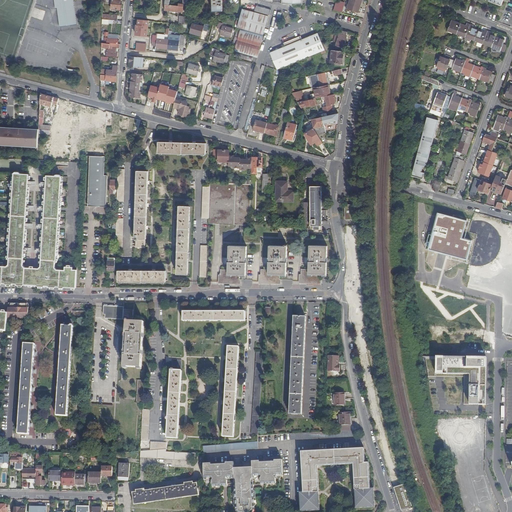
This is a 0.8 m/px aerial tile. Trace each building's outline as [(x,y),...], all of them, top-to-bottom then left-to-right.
[(60,26),(77,24),(74,0),(54,0),(56,8),(58,8),(60,26)] [(121,5),(121,1),(112,0),(112,4),(111,10),(120,10),(120,9),(121,5)] [(186,13),(187,0),(182,0),(182,5),(179,5),(178,6),(170,6),(170,0),(166,0),(165,11),(169,11),(173,12),(183,13),(183,12),(186,13)] [(212,0),(213,12),(223,12),(222,0),(212,0)] [(359,13),(362,0),(350,0),(348,9),(359,13)] [(343,4),(337,2),(335,11),(342,13),(344,7),(345,5),(343,4)] [(270,16),(271,11),(257,7),(255,12),(270,16)] [(242,10),(237,28),(263,35),(268,17),(242,10)] [(187,25),(188,17),(186,17),(180,16),(179,24),(187,25)] [(457,35),(461,24),(457,23),(457,24),(452,22),(448,32),(449,30),(454,32),(454,33),(457,35)] [(223,24),(219,23),(217,29),(222,30),(220,35),(231,38),(234,29),(223,26),(223,24)] [(207,32),(209,27),(205,25),(204,27),(193,24),(190,33),(201,36),(203,31),(207,32)] [(466,26),(461,24),(457,35),(461,36),(461,35),(466,37),(470,25),(467,24),(466,26)] [(474,27),(470,25),(466,37),(471,39),(471,40),(475,41),(478,31),(473,29),(474,27)] [(145,39),(147,28),(138,27),(137,38),(142,39),(142,43),(147,44),(148,39),(145,39)] [(264,36),(241,29),(240,32),(235,52),(253,58),(257,59),(264,36)] [(240,32),(236,31),(230,57),(233,58),(234,57),(235,52),(240,32)] [(347,33),(340,31),(336,47),(344,48),(347,36),(346,36),(347,33)] [(484,33),(478,31),(475,41),(478,43),(479,41),(484,43),(488,32),(485,31),(484,33)] [(110,44),(118,44),(119,40),(117,39),(108,38),(108,36),(109,33),(104,32),(104,34),(104,43),(110,44)] [(491,33),(488,32),(484,43),(489,45),(489,47),(492,48),(493,47),(496,38),(491,36),(491,33)] [(325,50),(318,34),(303,40),(301,36),(284,44),(286,47),(270,53),(277,70),(325,50)] [(157,48),(167,49),(168,40),(164,40),(158,39),(158,37),(153,36),(152,42),(157,43),(157,46),(157,48)] [(168,40),(167,49),(179,51),(179,48),(180,45),(184,46),(185,36),(181,36),(180,42),(168,40)] [(501,40),(496,38),(493,47),(498,49),(498,50),(501,51),(501,52),(505,53),(507,46),(504,45),(505,41),(505,40),(505,41),(501,40)] [(117,50),(120,50),(120,45),(118,44),(110,44),(102,44),(102,48),(109,49),(108,52),(107,52),(107,56),(118,58),(118,53),(117,53),(117,50)] [(230,57),(227,56),(227,55),(216,52),(216,50),(212,49),(210,55),(215,56),(213,61),(225,64),(225,63),(228,63),(230,57)] [(344,52),(332,51),(331,63),(343,65),(344,52)] [(252,62),(253,58),(235,52),(234,57),(252,62)] [(143,68),(144,58),(138,58),(130,57),(130,62),(131,62),(131,66),(128,66),(128,70),(134,70),(134,67),(143,68)] [(453,69),(456,62),(448,59),(447,60),(441,58),(442,57),(441,57),(438,67),(447,70),(448,68),(453,70),(453,69)] [(463,62),(457,60),(456,62),(453,69),(458,71),(458,72),(462,73),(466,62),(464,61),(463,62)] [(469,63),(466,62),(462,73),(465,75),(465,76),(470,78),(471,77),(471,76),(475,66),(468,64),(469,63)] [(198,76),(200,67),(190,64),(187,73),(198,76)] [(101,70),(101,75),(117,77),(118,67),(114,66),(113,71),(101,70)] [(481,69),(475,66),(471,76),(476,78),(476,79),(480,80),(484,69),(482,68),(481,69)] [(487,70),(484,69),(480,80),(484,82),(484,80),(489,82),(489,84),(490,80),(493,74),(493,73),(486,71),(487,70)] [(153,91),(152,95),(150,102),(156,104),(157,102),(171,105),(174,96),(162,93),(157,91),(157,89),(162,73),(155,72),(150,90),(153,91)] [(321,87),(328,85),(325,73),(310,77),(312,89),(315,88),(321,87)] [(133,82),(133,86),(140,87),(141,83),(142,81),(143,75),(132,74),(131,82),(133,82)] [(439,87),(438,81),(425,76),(423,80),(439,87)] [(222,88),(224,79),(215,77),(215,78),(213,78),(212,83),(213,83),(213,85),(222,88)] [(330,96),(328,85),(321,87),(315,88),(316,94),(312,95),(313,100),(316,99),(315,99),(330,96)] [(133,90),(130,90),(130,96),(132,98),(140,99),(141,92),(140,91),(140,87),(133,86),(133,90)] [(195,97),(197,88),(188,86),(186,94),(195,97)] [(448,96),(439,93),(430,113),(440,117),(448,96)] [(57,106),(59,99),(41,95),(41,105),(52,108),(53,105),(57,106)] [(456,96),(454,95),(449,107),(450,107),(450,106),(454,108),(454,106),(459,108),(462,99),(456,97),(456,96)] [(316,99),(313,100),(301,102),(298,103),(301,108),(315,105),(315,104),(315,102),(316,101),(316,99)] [(469,102),(462,99),(459,108),(459,110),(464,112),(468,113),(472,101),(470,100),(469,102)] [(175,100),(174,107),(180,108),(179,114),(183,115),(185,116),(189,117),(191,110),(189,109),(190,107),(187,107),(188,103),(175,100)] [(475,102),(472,101),(468,113),(471,114),(472,113),(477,115),(481,106),(474,104),(475,102)] [(204,117),(213,119),(215,111),(207,109),(205,113),(205,114),(204,117)] [(101,111),(101,137),(113,138),(114,117),(106,117),(106,111),(101,111)] [(511,132),(511,121),(510,121),(510,120),(511,120),(511,117),(511,112),(508,119),(503,130),(507,132),(508,130),(511,132)] [(338,124),(339,114),(331,116),(331,117),(325,118),(323,119),(324,124),(325,124),(328,123),(330,123),(336,122),(336,123),(337,124),(338,124)] [(503,130),(508,119),(505,118),(505,119),(498,117),(499,116),(498,116),(494,127),(495,127),(495,126),(500,128),(500,129),(503,130)] [(323,119),(322,118),(309,121),(314,129),(318,135),(326,133),(325,127),(321,128),(321,125),(324,124),(323,119)] [(439,121),(428,118),(412,177),(423,180),(426,171),(424,171),(425,168),(426,169),(430,153),(429,152),(429,150),(431,151),(439,121)] [(120,120),(119,133),(130,134),(130,121),(120,120)] [(265,134),(267,124),(256,121),(254,131),(265,134)] [(293,141),(297,126),(288,123),(284,138),(293,141)] [(279,127),(267,124),(265,134),(277,137),(279,127)] [(467,127),(461,142),(470,145),(474,134),(469,132),(470,128),(467,127)] [(6,129),(0,128),(0,145),(8,146),(8,145),(17,145),(17,144),(22,144),(22,146),(35,147),(35,145),(38,145),(38,134),(39,132),(27,131),(27,133),(25,133),(25,132),(15,131),(15,132),(12,132),(13,130),(6,129)] [(318,135),(314,129),(306,134),(313,145),(316,143),(321,140),(318,135)] [(486,134),(483,141),(491,144),(495,146),(497,139),(486,135),(486,134)] [(206,155),(206,144),(196,143),(193,143),(172,143),(172,142),(170,142),(170,143),(159,142),(159,154),(206,155)] [(470,145),(461,142),(457,156),(460,157),(461,154),(466,155),(470,145)] [(229,156),(230,151),(219,150),(219,163),(229,163),(229,156)] [(263,154),(259,153),(258,158),(253,158),(252,169),(254,169),(254,167),(263,168),(263,154)] [(95,156),(90,156),(89,206),(107,207),(108,173),(105,173),(105,157),(95,156)] [(229,163),(229,166),(234,167),(234,168),(240,169),(241,159),(241,157),(239,157),(235,157),(235,156),(229,156),(229,163)] [(462,161),(463,158),(460,157),(457,156),(452,169),(460,172),(464,161),(462,161)] [(240,169),(240,170),(247,170),(247,169),(252,169),(252,158),(247,158),(247,159),(242,159),(241,159),(240,169)] [(485,173),(487,166),(481,164),(478,170),(485,173)] [(457,183),(460,172),(452,169),(447,183),(450,184),(451,181),(454,182),(457,183)] [(148,182),(149,172),(138,171),(135,240),(136,240),(136,248),(145,249),(146,240),(147,230),(147,227),(148,207),(148,205),(148,204),(148,185),(149,185),(149,182),(148,182)] [(23,266),(23,262),(28,175),(20,174),(19,173),(15,172),(14,173),(12,199),(9,258),(9,265),(7,266),(0,265),(0,283),(15,284),(24,285),(26,268),(23,266)] [(71,288),(77,288),(77,285),(78,270),(73,270),(73,267),(66,267),(65,270),(57,270),(55,268),(55,261),(56,261),(61,176),(60,175),(56,175),(55,176),(46,175),(41,266),(39,268),(39,269),(38,286),(64,287),(64,285),(72,285),(71,288)] [(505,185),(507,181),(496,176),(492,186),(490,191),(501,195),(505,185)] [(433,189),(439,191),(442,182),(436,180),(433,189)] [(209,219),(209,225),(250,226),(251,182),(245,182),(245,185),(240,185),(235,185),(235,182),(229,181),(229,184),(210,184),(210,185),(209,219)] [(481,181),(478,190),(489,195),(490,191),(492,186),(487,184),(481,181)] [(287,192),(287,183),(277,183),(276,202),(293,202),(293,192),(287,192)] [(209,219),(210,185),(209,185),(208,187),(203,187),(202,219),(209,219)] [(313,230),(320,230),(320,226),(322,226),(322,187),(310,187),(310,226),(313,227),(313,230)] [(511,191),(506,190),(503,199),(511,201),(511,191)] [(347,219),(357,219),(356,210),(354,210),(353,205),(346,206),(347,219)] [(188,275),(190,207),(180,207),(179,217),(178,219),(179,219),(179,239),(178,239),(178,242),(178,262),(177,262),(177,264),(178,264),(177,274),(188,275)] [(466,220),(437,213),(427,250),(466,260),(471,241),(461,238),(466,220)] [(286,276),(288,246),(283,245),(283,247),(270,246),(269,270),(261,270),(261,282),(280,283),(280,275),(286,276)] [(246,276),(247,247),(229,246),(228,270),(221,270),(221,275),(220,275),(220,282),(240,283),(240,280),(239,280),(240,276),(246,276)] [(327,275),(328,246),(310,246),(309,270),(302,270),(301,282),(320,283),(321,280),(320,280),(320,275),(327,275)] [(108,261),(107,271),(115,271),(116,262),(108,261)] [(33,268),(30,268),(26,268),(24,285),(29,285),(32,285),(38,286),(39,269),(39,268),(33,268)] [(166,282),(166,271),(156,271),(155,271),(153,271),(132,271),(132,270),(129,270),(129,271),(119,271),(119,282),(166,282)] [(8,310),(8,314),(7,319),(27,319),(28,317),(29,310),(27,310),(27,305),(10,305),(10,310),(8,310)] [(124,310),(105,309),(105,320),(127,321),(127,322),(126,322),(124,368),(142,369),(144,323),(129,322),(129,321),(133,321),(133,311),(124,310)] [(197,313),(183,313),(183,322),(245,322),(245,313),(232,313),(232,312),(227,312),(227,313),(201,313),(201,312),(197,312),(197,313)] [(62,337),(61,352),(61,355),(60,370),(60,373),(59,388),(59,391),(58,405),(58,409),(57,416),(68,417),(68,416),(67,416),(73,328),(74,328),(74,327),(73,327),(74,320),(66,320),(66,318),(63,318),(63,326),(62,326),(62,327),(63,327),(62,334),(62,337)] [(289,414),(302,415),(306,318),(294,318),(289,414)] [(494,343),(495,331),(482,331),(482,329),(496,330),(496,327),(486,326),(481,325),(480,340),(483,340),(483,342),(494,343)] [(32,392),(32,389),(33,374),(33,371),(34,356),(35,353),(35,346),(35,345),(24,345),(25,345),(19,434),(18,434),(29,435),(29,428),(30,424),(31,410),(31,407),(32,392)] [(223,438),(234,438),(239,348),(228,348),(227,358),(227,361),(226,380),(225,380),(225,383),(226,383),(225,402),(224,402),(224,405),(225,405),(224,425),(223,425),(223,428),(223,438)] [(258,436),(263,354),(256,353),(251,435),(258,436)] [(425,356),(429,377),(464,377),(464,404),(486,405),(487,360),(477,360),(471,360),(471,358),(425,356)] [(336,366),(336,357),(329,357),(328,372),(340,373),(340,367),(338,366),(336,366)] [(167,439),(178,439),(179,430),(179,427),(181,385),(182,385),(182,382),(181,382),(182,372),(181,372),(182,361),(176,361),(176,363),(172,362),(171,371),(170,371),(167,439)] [(143,404),(145,382),(138,381),(137,403),(143,404)] [(335,407),(344,406),(344,400),(345,400),(345,394),(334,394),(335,407)] [(143,410),(141,442),(148,443),(150,411),(143,410)] [(349,420),(349,414),(340,414),(340,426),(350,426),(350,420),(349,420)] [(463,462),(474,460),(469,424),(458,426),(463,462)] [(290,441),(356,437),(355,430),(290,434),(290,441)] [(232,444),(232,452),(258,449),(257,442),(245,443),(232,444)] [(161,450),(166,450),(166,444),(151,443),(150,451),(161,450)] [(319,495),(319,491),(318,466),(317,462),(320,462),(321,466),(331,465),(331,467),(334,467),(336,465),(338,467),(340,467),(340,465),(350,464),(350,461),(351,461),(353,461),(353,464),(354,490),(354,494),(355,509),(374,508),(373,489),(370,489),(369,464),(365,464),(364,449),(353,449),(350,449),(349,443),(345,443),(345,449),(324,450),(324,444),(320,444),(320,450),(317,450),(302,451),(303,491),(300,491),(301,510),(319,510),(319,495)] [(203,447),(203,454),(232,452),(232,444),(203,447)] [(150,451),(141,452),(140,459),(155,459),(191,461),(191,460),(195,460),(195,454),(166,452),(166,450),(161,450),(150,451)] [(0,460),(0,461),(0,464),(9,464),(9,456),(1,456),(1,453),(0,452),(0,460)] [(204,465),(204,479),(212,479),(212,487),(217,487),(217,486),(222,485),(222,487),(227,487),(227,478),(233,478),(234,478),(235,487),(236,511),(238,511),(239,511),(250,511),(252,510),(254,510),(253,477),(260,477),(261,485),(266,485),(266,483),(271,483),(271,485),(276,484),(275,476),(282,476),(282,461),(243,463),(243,466),(234,466),(234,463),(233,463),(204,465)] [(129,479),(130,465),(119,464),(119,478),(129,479)] [(102,474),(102,477),(113,477),(113,468),(102,468),(102,474)] [(23,471),(23,481),(36,481),(36,471),(23,471)] [(49,471),(49,482),(60,482),(61,472),(49,471)] [(102,474),(89,474),(88,484),(102,484),(102,477),(102,474)] [(75,475),(62,475),(62,485),(70,486),(70,487),(75,487),(75,486),(75,476),(75,475)] [(75,476),(75,486),(86,486),(86,478),(85,478),(85,476),(75,476)] [(42,482),(42,478),(36,478),(36,486),(45,486),(45,482),(42,482)] [(402,511),(412,507),(404,484),(394,488),(402,511)] [(198,485),(133,495),(134,504),(199,494),(198,491),(200,491),(199,489),(198,489),(198,485)]
